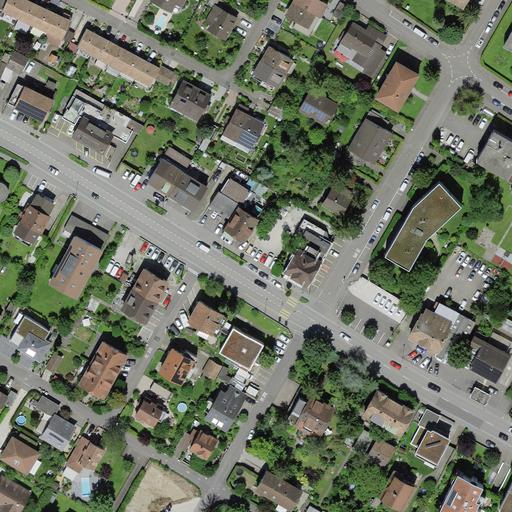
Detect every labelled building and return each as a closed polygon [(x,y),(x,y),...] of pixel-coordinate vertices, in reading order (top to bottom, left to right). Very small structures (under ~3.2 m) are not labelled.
[(62,38),(71,19),(29,0),(7,0),(2,10),(62,38)] [(151,0),(151,1),(173,13),(177,5),(182,7),(186,0),(151,0)] [(323,0),(294,0),(285,16),(311,31),(328,2),(323,0)] [(224,39),(237,17),(218,6),(205,28),(224,39)] [(353,21),(342,41),(358,51),(353,59),(365,67),(362,72),(372,77),(387,52),(381,48),(388,35),(369,24),(367,29),(353,21)] [(150,84),(159,66),(89,29),(79,47),(150,84)] [(255,73),(278,86),(293,59),(270,46),(255,73)] [(376,95),(400,110),(421,75),(397,60),(376,95)] [(212,95),(185,80),(172,104),(199,119),(212,95)] [(54,98),(26,85),(16,107),(44,119),(54,98)] [(310,88),(299,111),(328,126),(340,103),(310,88)] [(272,104),(268,112),(283,119),(287,112),(272,104)] [(251,116),(237,108),(224,134),(238,142),(251,116)] [(251,116),(238,142),(253,150),(267,123),(251,115),(251,116)] [(114,134),(83,117),(71,138),(102,155),(114,134)] [(347,148),(374,163),(391,132),(365,117),(347,148)] [(507,177),(511,168),(511,138),(494,128),(476,159),(507,177)] [(163,158),(148,183),(170,197),(186,172),(163,158)] [(186,172),(170,197),(194,212),(210,187),(186,172)] [(409,267),(427,236),(462,204),(439,180),(413,205),(385,253),(409,267)] [(0,203),(3,205),(9,200),(10,193),(8,186),(0,182),(0,203)] [(336,183),(324,204),(345,216),(357,195),(336,183)] [(56,204),(37,193),(30,204),(29,204),(20,221),(21,222),(14,234),(34,244),(40,233),(42,234),(52,215),(50,215),(56,204)] [(238,207),(223,231),(224,231),(222,235),(231,241),(234,237),(244,244),(259,220),(238,207)] [(109,234),(72,215),(61,236),(72,242),(51,283),(78,300),(104,250),(101,249),(109,234)] [(307,230),(302,239),(313,245),(309,252),(323,260),(332,244),(307,230)] [(301,248),(286,274),(309,287),(324,261),(301,248)] [(122,306),(146,321),(152,311),(170,282),(158,274),(146,267),(122,306)] [(229,317),(200,300),(188,322),(218,338),(229,317)] [(424,305),(409,336),(438,351),(454,320),(424,305)] [(39,322),(25,314),(16,327),(18,328),(10,340),(19,345),(17,347),(40,362),(52,342),(34,331),(39,322)] [(264,343),(234,327),(220,350),(251,368),(264,343)] [(472,331),(469,336),(478,341),(465,365),(494,381),(510,353),(472,331)] [(80,385),(104,398),(111,386),(121,368),(128,355),(105,341),(80,385)] [(161,372),(181,383),(194,360),(173,349),(161,372)] [(63,357),(54,352),(45,368),(54,373),(63,357)] [(211,359),(200,378),(212,385),(223,366),(211,359)] [(218,377),(242,390),(244,384),(226,375),(229,368),(224,365),(218,377)] [(228,432),(248,395),(230,385),(227,392),(222,389),(205,418),(228,432)] [(484,402),(488,392),(473,385),(469,395),(484,402)] [(0,411),(5,403),(10,406),(18,394),(11,390),(9,396),(0,390),(0,411)] [(418,411),(378,391),(363,416),(402,438),(418,411)] [(61,405),(42,394),(35,408),(52,417),(54,413),(56,414),(61,405)] [(339,408),(312,395),(308,402),(300,397),(288,421),(323,439),(339,408)] [(164,410),(145,400),(136,417),(154,427),(164,410)] [(56,414),(54,413),(52,417),(40,437),(63,451),(78,427),(56,414)] [(440,467),(454,438),(421,422),(410,445),(419,450),(416,455),(440,467)] [(219,440),(201,429),(189,449),(207,460),(219,440)] [(106,450),(83,436),(65,465),(79,473),(84,466),(95,471),(106,450)] [(41,453),(13,437),(0,457),(0,458),(28,475),(41,453)] [(396,447),(378,438),(367,458),(385,468),(396,447)] [(301,489),(269,469),(257,488),(289,508),(301,489)] [(382,497),(402,509),(416,484),(397,473),(382,497)] [(482,485),(457,473),(438,511),(473,511),(477,505),(474,503),(482,485)] [(20,511),(31,492),(2,474),(0,477),(0,504),(1,505),(0,506),(0,511),(1,511),(20,511)] [(511,511),(511,483),(497,511),(511,511)]
